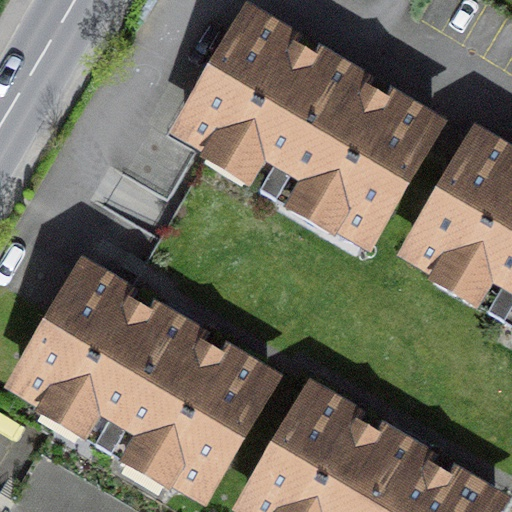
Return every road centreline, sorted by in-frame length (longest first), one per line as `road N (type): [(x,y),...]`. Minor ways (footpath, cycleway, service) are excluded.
road 1 (unknown): [(275,0),(511,125)]
road 2 (tertiary): [(76,0),(0,125)]
